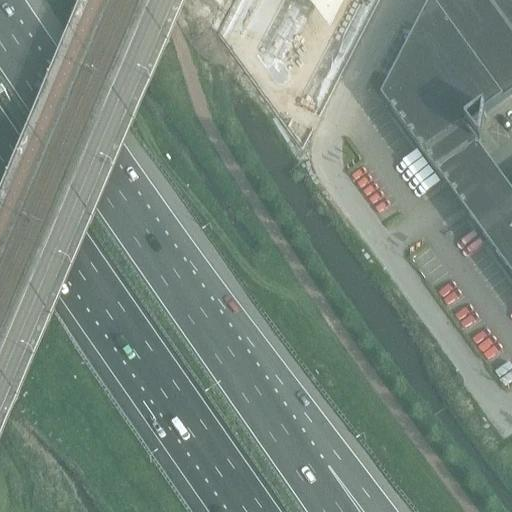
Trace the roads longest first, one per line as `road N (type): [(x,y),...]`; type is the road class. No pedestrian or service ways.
road 1 (motorway): [(310,475),(0,28)]
road 2 (unclassified): [(398,0),(337,118),(334,174),(511,416)]
road 3 (motorway): [(0,143),(255,511)]
road 4 (tertiary): [(0,388),(164,0)]
